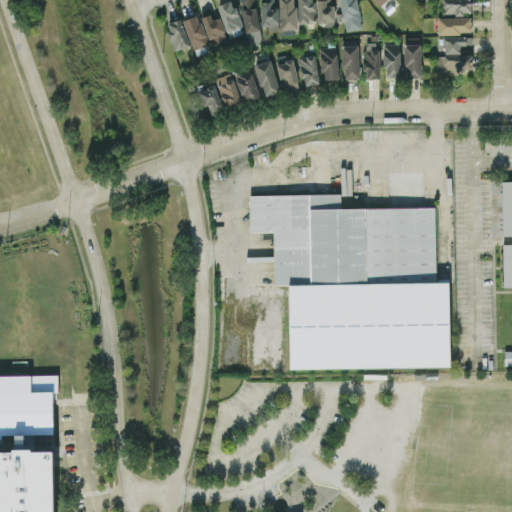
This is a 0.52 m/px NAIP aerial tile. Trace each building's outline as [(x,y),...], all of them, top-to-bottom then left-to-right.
[(227,37),(242,33),(234,0),(219,3),(227,37)] [(241,0),(243,31),(258,30),(256,0),(241,0)] [(278,23),(278,7),(272,7),(272,0),(260,0),(261,24),(278,23)] [(296,28),(295,0),(279,0),(280,29),(296,28)] [(298,0),(298,23),(314,22),(313,0),(298,0)] [(335,6),(328,6),(328,0),(317,0),(317,24),(334,25),(335,6)] [(340,0),(343,29),(360,27),(356,0),(340,0)] [(471,13),(471,0),(443,0),(443,13),(471,13)] [(383,9),(391,2),(396,8),(388,14),(383,9)] [(211,19),(208,8),(200,10),(210,44),(226,40),(220,16),(211,19)] [(208,47),(198,14),(184,18),(193,51),(208,47)] [(438,17),(438,33),(471,33),(471,16),(438,17)] [(165,22),(173,49),(189,45),(180,18),(165,22)] [(443,53),(460,53),(460,44),(471,44),(471,36),(443,36),(443,53)] [(378,41),(364,41),(364,78),(379,78),(378,41)] [(400,43),(383,43),(384,77),(400,77),(400,43)] [(404,43),(405,77),(421,77),(420,43),(404,43)] [(358,44),(342,45),(342,78),(359,77),(358,44)] [(321,47),(321,79),(338,78),(337,46),(321,47)] [(298,57),(303,85),(319,82),(314,54),(298,57)] [(437,73),(472,72),(472,54),(436,55),(437,73)] [(264,96),(279,92),(270,59),(255,63),(264,96)] [(283,90),(298,88),(294,59),(279,61),(283,90)] [(234,73),(244,102),(260,96),(250,68),(234,73)] [(215,77),(226,109),(241,104),(231,72),(215,77)] [(210,115),(222,113),(216,85),(199,89),(203,107),(208,106),(210,115)] [(500,176),(511,175),(511,237),(501,238),(500,176)] [(503,244),(511,243),(511,286),(504,286),(503,244)] [(289,284),(447,281),(449,366),(291,369),(289,284)] [(282,295),(249,296),(251,371),(283,371),(282,295)]
